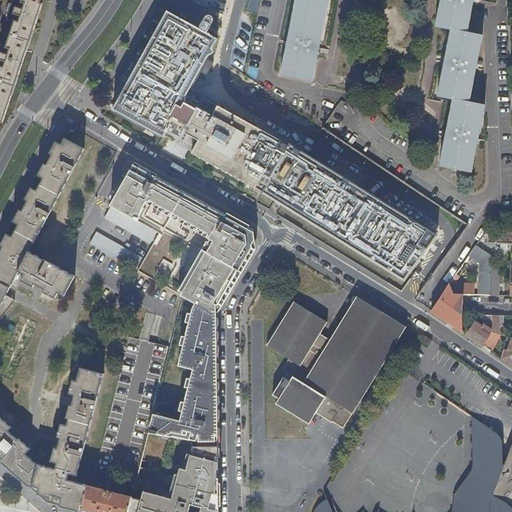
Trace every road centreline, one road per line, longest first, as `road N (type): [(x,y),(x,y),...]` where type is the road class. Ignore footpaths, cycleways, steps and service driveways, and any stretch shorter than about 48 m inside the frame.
road 1 (residential): [(277,232),(227,329),(231,511)]
road 2 (residential): [(511,381),(277,232)]
road 3 (residential): [(40,95),(277,232)]
